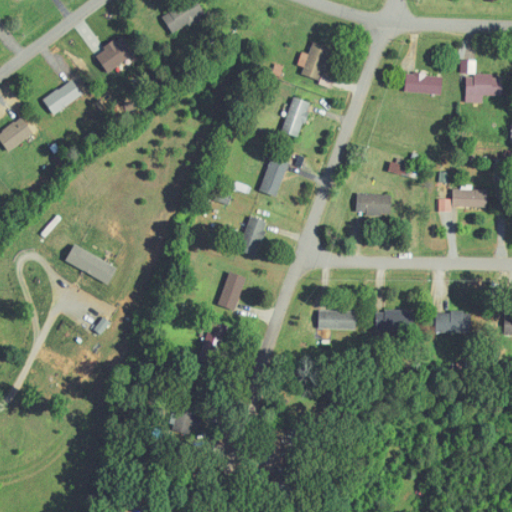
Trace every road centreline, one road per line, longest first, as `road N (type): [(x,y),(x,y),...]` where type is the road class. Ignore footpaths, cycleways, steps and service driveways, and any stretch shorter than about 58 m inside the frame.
road 1 (residential): [(216,511),(260,371),(400,0)]
road 2 (residential): [(302,260),(511,261)]
road 3 (residential): [(511,25),(391,26),(322,0)]
road 4 (residential): [(102,0),(0,78)]
